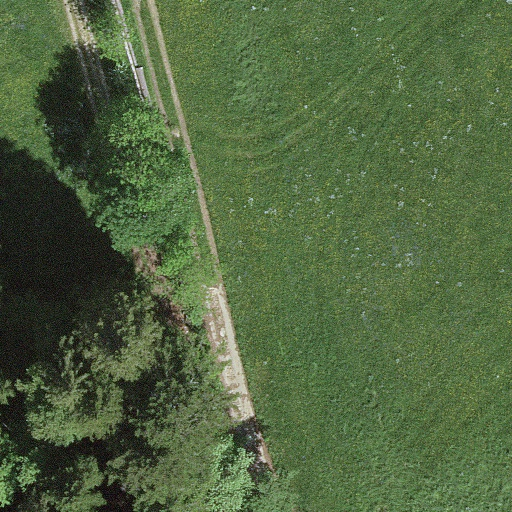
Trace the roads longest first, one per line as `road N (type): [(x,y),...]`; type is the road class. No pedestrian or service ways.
road 1 (track): [(286,511),(247,434),(143,0)]
road 2 (track): [(77,0),(176,357),(198,511)]
